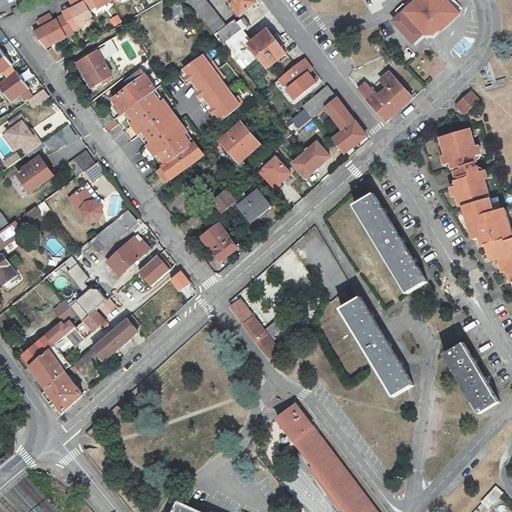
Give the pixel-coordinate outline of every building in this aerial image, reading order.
[(87,9),(82,0),(71,0),(68,2),(72,10),(68,12),(67,10),(62,13),(71,31),(79,27),(77,24),(91,17),(87,9)] [(110,1),(109,0),(82,0),(87,9),(101,2),(103,5),(110,1)] [(206,0),(188,0),(215,35),(226,27),(206,0)] [(254,0),(228,0),(240,16),(257,4),(254,0)] [(413,0),(392,21),(412,43),(422,33),(432,33),(438,28),(443,29),(448,25),(462,9),(452,0),(413,0)] [(71,31),(62,13),(60,14),(61,17),(55,20),(56,22),(53,23),(49,15),(38,21),(50,42),(64,35),(65,37),(72,34),(71,31)] [(235,20),(226,27),(215,35),(241,69),(255,58),(246,47),(250,44),(268,68),(287,53),(283,47),(286,44),(278,33),(274,37),(269,30),(253,42),(235,20)] [(3,31),(0,32),(0,46),(8,43),(3,31)] [(57,45),(53,48),(60,60),(68,56),(66,51),(62,54),(57,45)] [(104,47),(78,62),(93,88),(111,78),(105,68),(113,63),(104,47)] [(0,73),(2,72),(8,80),(0,85),(0,87),(11,103),(20,96),(25,102),(28,100),(32,97),(27,90),(29,88),(18,73),(16,74),(11,67),(13,65),(1,49),(0,49),(0,73)] [(203,53),(185,67),(224,119),(242,105),(203,53)] [(305,58),(276,80),(279,84),(282,81),(285,85),(291,80),(294,84),(287,90),(295,100),(318,83),(309,72),(313,69),(305,58)] [(367,83),(359,89),(384,118),(389,118),(413,97),(390,71),(381,79),(388,87),(378,96),(367,83)] [(128,87),(139,101),(155,89),(144,75),(128,87)] [(158,86),(155,89),(139,101),(126,112),(165,164),(197,140),(158,86)] [(326,108),(338,99),(329,86),(304,106),(306,108),(293,119),(295,122),(289,127),(290,129),(294,134),(326,108)] [(126,112),(139,101),(128,87),(113,98),(116,103),(98,117),(106,127),(126,112)] [(43,90),(32,97),(28,100),(32,107),(47,98),(43,90)] [(473,90),(457,105),(466,115),(482,100),(473,90)] [(368,137),(338,99),(326,108),(344,131),(333,140),(345,155),(368,137)] [(36,127),(44,139),(68,122),(60,110),(36,127)] [(6,139),(25,125),(22,122),(24,120),(20,115),(9,123),(13,129),(3,136),(6,139)] [(245,121),(224,137),(227,141),(224,143),(231,152),(234,150),(239,157),(251,148),(252,150),(261,143),(245,121)] [(26,153),(41,143),(35,136),(33,137),(25,125),(6,139),(15,151),(21,146),(26,153)] [(68,125),(45,141),(49,145),(54,142),(57,147),(75,135),(68,125)] [(294,134),(290,129),(279,138),(283,143),(294,134)] [(472,129),(442,138),(450,165),(452,164),(454,170),(459,169),(463,184),(457,186),(463,209),(467,208),(476,238),(486,235),(494,263),(502,260),(505,270),(510,269),(511,276),(511,224),(508,210),(498,213),(486,172),(482,173),(480,167),(478,168),(477,163),(479,162),(477,156),(479,155),(472,129)] [(197,140),(165,164),(161,168),(170,181),(174,176),(206,152),(197,140)] [(318,141),(294,163),(307,178),(332,157),(318,141)] [(77,177),(86,171),(96,164),(87,152),(68,165),(77,177)] [(294,172),(279,156),(260,173),(278,193),(285,186),(282,183),(294,172)] [(39,157),(16,173),(30,192),(53,176),(39,157)] [(86,171),(93,181),(106,172),(99,162),(96,164),(86,171)] [(240,205),(232,186),(181,228),(187,235),(219,208),(222,212),(231,205),(234,210),(238,206),(240,205)] [(90,189),(79,197),(78,195),(70,201),(84,219),(92,224),(99,222),(104,215),(101,207),(104,204),(96,198),(90,189)] [(259,190),(240,205),(238,206),(251,222),(259,215),(261,218),(266,214),(263,211),(271,205),(259,190)] [(374,191),(350,205),(402,296),(426,282),(374,191)] [(31,223),(39,217),(34,209),(25,215),(31,223)] [(137,221),(129,211),(89,243),(94,250),(103,242),(106,246),(137,221)] [(0,233),(10,226),(2,216),(0,217),(0,233)] [(16,222),(12,225),(16,231),(20,228),(16,222)] [(239,248),(222,223),(204,235),(220,261),(239,248)] [(0,246),(16,236),(10,226),(0,233),(0,246)] [(150,250),(137,235),(109,263),(122,277),(150,250)] [(16,274),(2,255),(0,256),(0,280),(2,284),(16,274)] [(151,286),(171,270),(158,256),(139,272),(151,286)] [(73,263),(69,258),(46,277),(50,283),(71,267),(70,265),(73,263)] [(191,284),(181,272),(172,279),(181,291),(191,284)] [(118,291),(103,303),(109,310),(124,298),(118,291)] [(360,294),(336,308),(388,399),(412,385),(360,294)] [(71,313),(61,300),(50,308),(58,321),(71,313)] [(242,302),(233,309),(266,354),(275,347),(270,341),(286,330),(278,319),(263,330),(242,302)] [(78,324),(70,331),(75,337),(93,323),(96,328),(109,318),(99,307),(78,324)] [(58,326),(43,339),(50,349),(58,342),(68,333),(70,331),(78,324),(73,317),(59,328),(58,326)] [(127,318),(68,370),(72,375),(94,358),(98,362),(102,358),(104,360),(137,331),(136,329),(140,325),(133,317),(129,320),(127,318)] [(74,340),(68,333),(58,342),(63,349),(74,340)] [(43,339),(42,337),(22,355),(30,367),(50,349),(43,339)] [(473,416),(497,403),(465,340),(440,353),(473,416)] [(66,371),(50,349),(30,367),(46,389),(66,371)] [(288,374),(294,367),(281,358),(278,362),(282,365),(280,368),(288,374)] [(83,395),(66,371),(46,389),(62,412),(83,395)] [(378,511),(296,405),(279,418),(314,464),(309,468),(343,511),(378,511)] [(502,493),(496,487),(481,502),(488,509),(502,493)] [(201,511),(177,502),(173,511),(201,511)]
